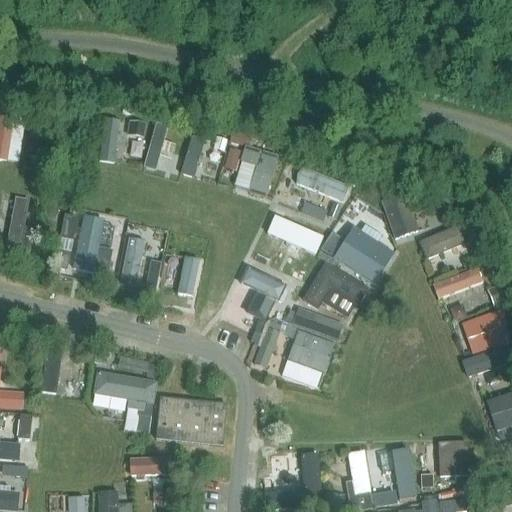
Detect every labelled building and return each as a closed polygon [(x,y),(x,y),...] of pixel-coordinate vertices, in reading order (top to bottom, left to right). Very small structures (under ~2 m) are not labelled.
[(0,163),(12,164),(16,120),(0,118),(0,163)] [(24,128),(40,130),(41,121),(26,118),(24,128)] [(145,125),(129,123),(128,136),(143,138),(145,125)] [(151,171),(164,174),(173,129),(160,126),(151,171)] [(252,139),(233,134),(231,145),(250,150),(252,139)] [(202,176),(207,137),(193,135),(188,174),(202,176)] [(215,152),(224,155),(228,143),(217,140),(214,151),(215,152)] [(226,170),(235,172),(241,153),(231,150),(226,170)] [(278,160),(261,155),(245,150),(240,165),(256,170),(249,193),(249,194),(265,200),(278,160)] [(249,193),(256,170),(240,165),(233,188),(249,193)] [(417,233),(404,197),(381,205),(394,241),(417,233)] [(354,219),(364,215),(359,202),(354,198),(349,206),(354,219)] [(451,211),(447,200),(441,203),(445,214),(451,211)] [(15,201),(6,249),(19,252),(18,253),(28,255),(32,232),(23,230),(28,203),(15,201)] [(328,219),(335,221),(340,209),(333,206),(328,219)] [(315,220),(323,223),(327,213),(319,210),(315,220)] [(71,243),(76,220),(63,217),(58,241),(71,243)] [(83,219),(73,272),(93,276),(93,275),(107,278),(112,253),(98,250),(103,223),(83,219)] [(473,225),(463,229),(472,252),(482,248),(473,225)] [(392,257),(353,232),(335,261),(334,262),(373,287),(392,257)] [(304,262),(313,240),(300,234),(291,257),(304,262)] [(320,252),(320,253),(330,258),(339,243),(329,237),(320,252)] [(59,253),(56,270),(66,272),(69,255),(59,253)] [(335,261),(330,258),(320,253),(318,258),(332,266),(334,262),(335,261)] [(161,265),(151,264),(145,294),(155,296),(161,265)] [(367,292),(325,267),(304,303),(318,311),(322,304),(347,319),(354,306),(357,308),(367,292)] [(441,304),(486,285),(479,270),(435,289),(441,304)] [(249,284),(277,294),(281,283),(254,272),(249,284)] [(493,307),(508,301),(502,286),(487,293),(493,307)] [(511,311),(511,307),(510,302),(500,306),(503,315),(511,311)] [(466,306),(452,311),(457,326),(471,321),(466,306)] [(297,312),(296,316),(289,313),(282,324),(282,325),(287,326),(291,328),(290,329),(298,332),(336,345),(340,332),(321,326),(323,321),(297,312)] [(501,314),(463,327),(473,356),(508,343),(503,329),(505,328),(501,314)] [(267,331),(254,366),(264,370),(277,335),(267,331)] [(332,348),(298,335),(288,363),(322,375),(332,348)] [(107,366),(109,353),(97,351),(95,365),(107,366)] [(473,373),(505,368),(503,355),(471,360),(473,373)] [(147,378),(157,380),(159,368),(149,366),(147,373),(147,378)] [(0,370),(0,410),(21,412),(22,397),(0,394),(0,373),(0,370)] [(511,397),(487,405),(496,433),(511,428),(511,397)] [(223,449),(227,407),(161,401),(157,443),(223,449)] [(139,405),(137,413),(137,418),(139,418),(149,420),(151,407),(139,405)] [(151,420),(149,420),(139,418),(137,418),(137,413),(127,411),(123,432),(148,436),(151,420)] [(20,417),(17,441),(30,442),(32,418),(20,417)] [(459,481),(457,451),(435,452),(437,482),(459,481)] [(347,456),(352,482),(344,484),(349,511),(369,511),(372,511),(362,454),(347,456)] [(322,456),(306,457),(307,509),(323,508),(322,456)] [(174,459),(131,461),(132,478),(174,477),(174,459)] [(13,479),(27,480),(28,470),(14,469),(13,479)] [(432,478),(420,478),(420,490),(433,490),(432,478)] [(467,498),(479,496),(478,488),(466,490),(467,498)] [(0,511),(21,511),(22,493),(0,491),(0,511)] [(156,492),(157,507),(172,506),(171,491),(156,492)] [(91,511),(134,511),(134,505),(121,505),(121,494),(91,495),(91,511)] [(504,504),(511,502),(511,494),(502,496),(504,504)] [(326,495),(325,508),(342,509),(343,497),(326,495)] [(373,511),(396,507),(394,495),(371,499),(373,511)] [(282,511),(294,511),(293,498),(281,499),(282,511)] [(439,505),(440,511),(466,511),(465,502),(439,505)] [(435,511),(435,503),(421,504),(421,511),(435,511)]
